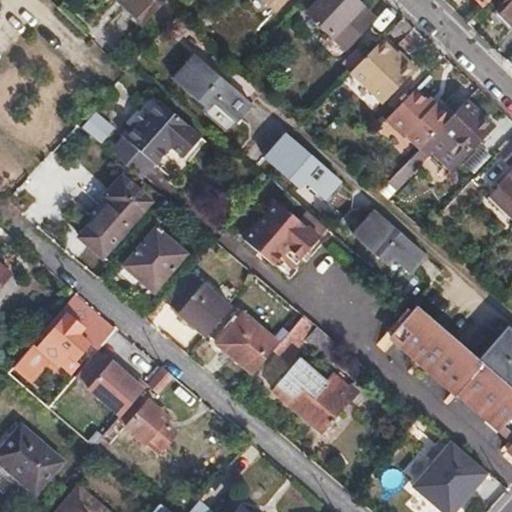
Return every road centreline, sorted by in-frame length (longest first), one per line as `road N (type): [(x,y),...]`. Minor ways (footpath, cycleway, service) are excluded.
road 1 (unknown): [(511,483),(268,270)]
road 2 (residential): [(511,97),(411,0)]
